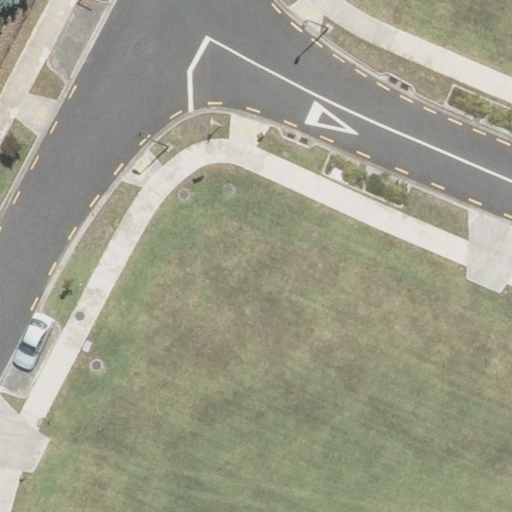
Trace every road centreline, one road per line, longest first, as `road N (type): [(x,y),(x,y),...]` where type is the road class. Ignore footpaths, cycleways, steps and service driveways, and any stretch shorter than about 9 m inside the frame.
road 1 (residential): [(159,13),(511,165)]
road 2 (residential): [(0,294),(159,13)]
